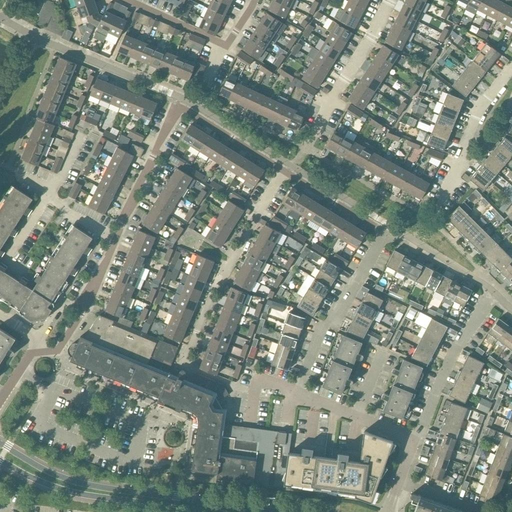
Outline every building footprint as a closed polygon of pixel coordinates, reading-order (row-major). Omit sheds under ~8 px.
[(224,16),(229,6),(215,0),(212,0),(208,8),(224,16)] [(290,8),(273,0),(269,10),(285,18),(290,8)] [(364,9),(368,0),(348,0),(348,1),(364,9)] [(422,0),(406,0),(405,3),(421,11),(425,2),(422,0)] [(482,0),(470,0),(468,5),(477,10),(482,0)] [(494,0),(482,0),(477,10),(487,15),(494,0)] [(505,4),(497,0),(494,0),(487,15),(496,20),(505,4)] [(94,1),(77,7),(81,18),(86,16),(89,23),(98,27),(103,16),(98,14),(97,12),(98,12),(94,1)] [(348,1),(343,10),(359,19),(364,9),(348,1)] [(405,3),(400,13),(416,21),(421,11),(405,3)] [(511,13),(511,7),(505,4),(496,20),(506,25),(511,13)] [(208,8),(204,18),(220,26),(224,16),(208,8)] [(339,8),(334,18),(354,28),(359,19),(343,10),(339,8)] [(98,28),(96,32),(106,37),(108,32),(116,16),(105,11),(103,16),(98,27),(98,28)] [(267,13),(261,22),(276,32),(280,35),(286,26),(282,23),(267,13)] [(411,31),(416,21),(400,13),(395,22),(411,31)] [(116,16),(108,32),(119,37),(127,21),(116,16)] [(306,16),(300,25),(304,28),(311,19),(306,16)] [(220,26),(204,18),(199,28),(215,36),(220,26)] [(332,20),(326,30),(331,33),(346,42),(352,33),(332,20)] [(261,22),(255,31),(273,43),(275,41),(271,39),(276,32),(261,22)] [(395,22),(390,32),(406,40),(411,31),(395,22)] [(307,39),(311,32),(306,30),(303,36),(307,39)] [(273,43),(255,31),(249,40),(264,50),(268,44),(271,46),(273,43)] [(406,40),(390,32),(385,42),(401,50),(406,40)] [(340,51),(346,42),(331,33),(325,42),(340,51)] [(129,56),(136,39),(125,35),(118,51),(129,56)] [(459,35),(454,42),(457,44),(462,38),(459,35)] [(195,36),(193,42),(203,47),(206,40),(195,36)] [(293,36),(289,41),(294,44),(298,39),(293,36)] [(129,56),(139,60),(145,43),(136,39),(129,56)] [(249,40),(243,50),(258,59),(262,62),(268,53),(264,50),(249,40)] [(290,50),(294,44),(289,41),(285,47),(290,50)] [(335,60),(340,51),(325,42),(319,51),(335,60)] [(155,48),(145,43),(139,60),(149,64),(155,48)] [(479,51),(493,62),(500,54),(486,43),(479,51)] [(378,54),(393,64),(399,55),(384,45),(378,54)] [(445,52),(449,55),(453,49),(450,46),(445,52)] [(155,48),(149,64),(159,68),(165,52),(155,48)] [(295,57),(299,51),(294,48),(291,54),(295,57)] [(246,63),(249,57),(240,51),(236,57),(246,63)] [(329,70),(335,60),(319,51),(314,60),(329,70)] [(479,51),(472,60),(486,71),(493,62),(479,51)] [(175,56),(165,52),(159,68),(169,72),(175,56)] [(449,55),(445,52),(440,58),(444,61),(449,55)] [(387,73),(393,64),(378,54),(372,63),(387,73)] [(169,72),(179,77),(185,60),(175,56),(169,72)] [(56,68),(72,74),(76,64),(60,57),(56,68)] [(278,68),(282,62),(278,59),(274,65),(278,68)] [(185,60),(179,77),(189,81),(196,64),(185,60)] [(323,79),(329,70),(314,60),(308,69),(323,79)] [(472,60),(466,68),(480,79),(486,71),(472,60)] [(206,66),(197,63),(190,81),(198,85),(206,66)] [(381,82),(387,73),(372,63),(366,72),(381,82)] [(440,66),(436,63),(431,70),(435,72),(440,66)] [(68,84),(72,74),(56,68),(51,78),(68,84)] [(466,68),(459,77),(473,88),(480,79),(466,68)] [(286,78),(289,74),(283,71),(280,69),(278,73),(281,75),(286,78)] [(323,79),(308,69),(302,79),(317,88),(323,79)] [(375,91),(381,82),(366,72),(360,81),(375,91)] [(473,88),(459,77),(452,86),(466,97),(473,88)] [(64,94),(68,84),(51,78),(47,88),(64,94)] [(90,95),(100,99),(107,83),(97,78),(90,95)] [(219,94),(229,99),(236,83),(226,78),(219,94)] [(369,100),(371,96),(375,91),(360,81),(354,90),(369,100)] [(117,87),(107,83),(100,99),(110,103),(117,87)] [(229,99),(239,104),(246,87),(236,83),(229,99)] [(307,85),(304,91),(313,97),(317,91),(307,85)] [(110,103),(120,108),(127,91),(117,87),(110,103)] [(239,104),(248,108),(256,92),(246,87),(239,104)] [(47,88),(43,98),(60,104),(64,94),(47,88)] [(369,100),(354,90),(348,99),(343,95),(341,99),(346,102),(348,100),(363,109),(369,100)] [(120,108),(130,112),(137,95),(127,91),(120,108)] [(248,108),(258,113),(266,97),(256,92),(248,108)] [(447,93),(443,104),(459,111),(463,100),(447,93)] [(147,99),(140,96),(137,95),(130,112),(140,116),(147,99)] [(276,101),(268,117),(278,122),(285,106),(288,100),(278,96),(276,101)] [(258,113),(268,117),(276,101),(266,97),(258,113)] [(43,98),(39,107),(56,114),(60,104),(43,98)] [(147,99),(140,116),(150,120),(157,104),(147,99)] [(418,106),(415,104),(412,112),(416,113),(422,115),(424,109),(418,107),(418,106)] [(459,111),(443,104),(439,114),(455,121),(459,111)] [(356,116),(359,111),(351,105),(347,111),(356,116)] [(287,127),(295,110),(285,106),(278,122),(287,127)] [(52,124),(56,114),(39,107),(35,118),(38,119),(52,124)] [(295,110),(287,127),(298,131),(305,115),(295,110)] [(435,124),(451,131),(455,121),(439,114),(435,124)] [(342,118),(339,124),(344,127),(348,121),(342,118)] [(34,129),(50,135),(54,125),(52,124),(38,119),(34,129)] [(191,124),(190,125),(181,140),(191,145),(200,130),(191,124)] [(431,134),(447,141),(451,131),(435,124),(431,134)] [(46,145),(50,135),(34,129),(29,139),(46,145)] [(105,130),(103,135),(114,140),(116,136),(105,130)] [(191,145),(200,151),(209,136),(200,130),(191,145)] [(134,131),(131,137),(141,143),(144,137),(134,131)] [(335,131),(334,132),(326,147),(336,152),(344,136),(335,131)] [(447,141),(431,134),(430,135),(427,134),(424,142),(427,143),(427,145),(443,151),(447,141)] [(200,151),(209,157),(219,142),(209,136),(200,151)] [(354,142),(344,136),(336,152),(345,157),(354,142)] [(496,144),(511,157),(511,155),(511,143),(504,137),(500,142),(498,141),(496,144)] [(29,139),(25,149),(42,155),(46,145),(29,139)] [(209,157),(218,163),(228,147),(219,142),(209,157)] [(363,147),(354,142),(345,157),(355,163),(363,147)] [(363,147),(355,163),(364,168),(373,152),(375,148),(366,143),(363,147)] [(140,158),(144,150),(132,144),(129,152),(140,158)] [(490,154),(504,165),(511,157),(496,144),(493,148),(494,149),(490,154)] [(113,157),(129,165),(134,155),(118,147),(113,157)] [(218,163),(227,168),(237,153),(228,147),(218,163)] [(42,155),(25,149),(21,159),(38,166),(42,155)] [(57,150),(55,156),(57,157),(63,159),(65,153),(57,150)] [(434,151),(431,157),(442,161),(444,155),(434,151)] [(364,168),(373,173),(382,157),(373,152),(364,168)] [(227,168),(236,174),(246,159),(237,153),(227,168)] [(178,165),(182,160),(172,154),(169,159),(178,165)] [(497,174),(504,165),(490,154),(486,159),(485,158),(482,161),(497,174)] [(113,157),(108,167),(124,175),(129,165),(113,157)] [(373,173),(383,178),(391,163),(382,157),(373,173)] [(236,174),(246,180),(255,165),(246,159),(236,174)] [(61,163),(55,161),(51,171),(57,174),(61,163)] [(490,182),(497,174),(482,161),(479,165),(481,166),(477,171),(490,182)] [(401,168),(391,163),(383,178),(392,183),(401,168)] [(255,186),(265,171),(255,165),(246,180),(255,186)] [(108,167),(103,177),(119,185),(124,175),(108,167)] [(171,177),(186,187),(192,178),(177,168),(171,177)] [(392,183),(402,189),(410,173),(401,168),(392,183)] [(204,176),(194,169),(191,174),(201,181),(204,176)] [(490,182),(477,171),(473,176),(471,174),(469,177),(465,174),(462,177),(468,182),(470,180),(483,191),(490,182)] [(402,189),(411,194),(420,178),(410,173),(402,189)] [(103,177),(98,186),(114,194),(119,185),(103,177)] [(181,196),(186,187),(171,177),(165,187),(181,196)] [(420,178),(411,194),(421,199),(430,184),(420,178)] [(223,188),(212,181),(209,185),(220,192),(223,188)] [(79,189),(74,186),(69,196),(74,199),(79,189)] [(109,204),(114,194),(98,186),(93,196),(109,204)] [(0,255),(3,251),(0,249),(10,234),(13,236),(16,230),(14,228),(24,213),(26,215),(30,209),(28,207),(33,199),(14,187),(8,197),(5,195),(4,198),(6,199),(0,208),(0,255)] [(175,205),(181,196),(165,187),(160,196),(175,205)] [(283,203),(292,209),(301,193),(292,188),(283,203)] [(199,204),(206,193),(202,190),(195,202),(199,204)] [(473,192),(478,198),(481,195),(476,190),(473,192)] [(292,209),(301,214),(311,199),(301,193),(292,209)] [(236,194),(233,200),(243,206),(245,202),(246,200),(236,194)] [(473,194),(468,198),(472,202),(477,197),(473,194)] [(109,204),(93,196),(88,206),(104,214),(109,204)] [(160,196),(154,205),(169,214),(175,205),(160,196)] [(486,206),(489,204),(484,198),(481,201),(486,206)] [(511,200),(508,198),(498,210),(503,213),(511,202),(511,200)] [(301,214),(310,220),(320,205),(311,199),(301,214)] [(223,210),(238,219),(243,211),(248,214),(251,211),(245,207),(244,210),(229,200),(223,210)] [(447,218),(445,220),(449,224),(450,222),(455,227),(467,214),(472,210),(464,202),(460,206),(459,206),(453,213),(447,218)] [(154,205),(148,214),(163,224),(169,214),(154,205)] [(329,210),(320,205),(310,220),(320,226),(329,210)] [(191,208),(184,219),(188,222),(195,211),(191,208)] [(493,208),(490,211),(491,211),(496,216),(499,213),(493,208)] [(223,210),(217,219),(232,229),(238,219),(223,210)] [(320,226),(329,231),(338,216),(329,210),(320,226)] [(499,213),(496,216),(496,217),(501,222),(504,219),(499,213)] [(163,224),(148,214),(142,224),(157,233),(163,224)] [(475,222),(467,214),(455,227),(459,231),(458,233),(461,236),(475,222)] [(280,228),(284,222),(274,216),(271,222),(280,228)] [(347,222),(338,216),(329,231),(338,237),(347,222)] [(217,219),(211,228),(226,238),(232,229),(217,219)] [(260,234),(275,243),(281,233),(265,225),(266,222),(261,219),(259,223),(264,226),(260,234)] [(338,237),(347,243),(357,227),(347,222),(338,237)] [(482,229),(475,222),(461,236),(464,239),(465,237),(470,242),(482,229)] [(33,290),(51,302),(57,292),(60,294),(62,292),(59,290),(70,273),(73,275),(76,269),(74,267),(84,252),(86,254),(90,248),(88,246),(93,238),(74,226),(68,236),(65,234),(64,236),(66,238),(54,257),(52,255),(50,258),(53,259),(42,276),(39,275),(35,280),(38,282),(33,290)] [(179,226),(172,237),(177,240),(184,229),(179,226)] [(357,227),(347,243),(357,248),(366,233),(357,227)] [(226,238),(211,228),(205,238),(220,247),(226,238)] [(490,237),(482,229),(470,242),(475,246),(473,248),(476,251),(490,237)] [(155,237),(140,231),(139,230),(134,240),(151,247),(155,237)] [(270,252),(275,243),(260,234),(254,244),(270,252)] [(490,237),(476,251),(479,254),(481,253),(485,257),(498,245),(490,237)] [(147,257),(151,247),(134,240),(130,250),(147,257)] [(265,262),(270,252),(254,244),(249,253),(265,262)] [(498,245),(485,257),(490,262),(489,263),(492,267),(506,252),(498,245)] [(303,250),(299,257),(303,259),(304,259),(307,253),(309,250),(305,247),(303,250)] [(168,248),(164,260),(168,262),(173,250),(168,248)] [(143,267),(147,257),(130,250),(126,260),(143,267)] [(396,271),(404,255),(394,250),(386,266),(396,271)] [(176,251),(171,263),(176,265),(181,253),(176,251)] [(313,252),(310,258),(317,262),(321,256),(313,252)] [(511,261),(511,258),(506,252),(492,267),(495,270),(496,268),(501,273),(511,261)] [(260,271),(265,262),(249,253),(244,263),(260,271)] [(193,265),(210,272),(214,261),(197,255),(193,265)] [(396,271),(406,276),(414,260),(404,255),(396,271)] [(339,256),(335,262),(345,268),(348,262),(339,256)] [(341,269),(338,267),(326,259),(320,269),(335,278),(339,273),(341,269)] [(139,277),(143,267),(126,260),(122,270),(139,277)] [(406,276),(415,281),(424,265),(414,260),(406,276)] [(511,276),(511,261),(501,273),(506,277),(504,279),(507,282),(511,276)] [(255,281),(260,271),(244,263),(239,272),(255,281)] [(46,318),(48,316),(52,309),(48,307),(51,302),(33,290),(26,285),(27,283),(21,279),(20,281),(5,271),(6,269),(0,265),(0,294),(10,301),(8,304),(9,304),(10,305),(12,303),(26,312),(24,315),(33,321),(46,318)] [(193,265),(189,275),(206,282),(210,272),(193,265)] [(415,281),(425,286),(433,270),(424,265),(415,281)] [(160,268),(155,280),(153,279),(151,284),(158,286),(165,270),(160,268)] [(330,288),(335,278),(320,269),(314,278),(330,288)] [(341,269),(339,273),(342,275),(348,278),(351,275),(345,271),(341,269)] [(134,287),(139,277),(122,270),(118,280),(134,287)] [(425,286),(435,291),(443,275),(433,270),(425,286)] [(167,271),(163,283),(167,285),(172,273),(167,271)] [(255,281),(239,272),(234,282),(250,291),(255,281)] [(201,292),(206,282),(189,275),(185,285),(201,292)] [(435,291),(444,296),(452,280),(443,275),(435,291)] [(324,297),(324,296),(330,288),(314,278),(309,288),(324,297)] [(130,297),(131,296),(134,287),(118,280),(114,290),(130,297)] [(444,296),(454,301),(462,285),(452,280),(444,296)] [(197,302),(199,296),(201,292),(185,285),(181,295),(197,302)] [(462,285),(454,301),(464,306),(472,291),(462,285)] [(362,302),(378,310),(383,300),(368,292),(369,290),(362,286),(360,290),(364,293),(363,295),(365,296),(362,302)] [(227,298),(244,304),(248,294),(231,287),(227,298)] [(152,288),(147,300),(152,302),(157,290),(152,288)] [(309,288),(303,297),(318,306),(324,297),(309,288)] [(126,307),(130,297),(114,290),(110,300),(126,307)] [(159,291),(155,303),(159,305),(164,293),(159,291)] [(193,312),(197,302),(181,295),(177,305),(193,312)] [(318,306),(303,297),(297,307),(312,316),(318,306)] [(223,308),(240,314),(244,304),(227,298),(223,308)] [(263,312),(262,315),(266,317),(267,313),(269,307),(283,312),(285,305),(268,299),(266,305),(263,312)] [(126,307),(110,300),(105,311),(122,318),(126,307)] [(378,310),(362,302),(359,308),(357,307),(355,311),(373,320),(378,310)] [(189,322),(193,312),(177,305),(172,315),(189,322)] [(144,308),(139,320),(143,322),(148,310),(144,308)] [(219,318),(236,324),(240,314),(223,308),(219,318)] [(288,312),(285,323),(302,329),(305,318),(302,317),(303,313),(296,309),(293,308),(291,313),(288,312)] [(406,317),(412,320),(416,313),(410,310),(406,317)] [(151,311),(146,323),(151,325),(156,313),(151,311)] [(368,329),(373,320),(355,311),(353,315),(355,315),(352,321),(368,329)] [(168,373),(178,348),(130,328),(133,323),(120,318),(118,323),(99,315),(84,338),(80,336),(77,343),(71,345),(68,348),(68,352),(72,357),(70,361),(78,364),(78,367),(80,370),(84,371),(86,367),(160,398),(170,374),(168,373)] [(185,332),(189,322),(172,315),(168,325),(185,332)] [(405,317),(402,323),(401,325),(405,327),(405,326),(409,328),(412,322),(408,320),(409,319),(405,317)] [(216,328),(232,334),(236,324),(219,318),(216,328)] [(431,318),(426,329),(442,337),(447,327),(431,318)] [(497,340),(508,325),(498,319),(488,333),(497,340)] [(368,329),(352,321),(349,327),(347,326),(345,331),(347,332),(347,331),(362,339),(377,345),(379,340),(366,333),(368,329)] [(298,339),(302,329),(285,323),(281,333),(298,339)] [(185,332),(168,325),(164,335),(181,342),(185,332)] [(511,337),(511,328),(508,325),(497,340),(506,346),(511,337)] [(0,362),(7,353),(12,356),(15,352),(9,348),(16,339),(0,328),(0,362)] [(212,338),(228,344),(232,334),(216,328),(212,338)] [(442,337),(426,329),(421,338),(437,346),(442,337)] [(295,349),(298,339),(281,333),(278,343),(295,349)] [(322,386),(326,387),(341,394),(346,383),(352,385),(353,381),(348,378),(356,358),(362,360),(364,356),(358,353),(362,343),(343,335),(322,386)] [(212,338),(208,348),(224,354),(228,344),(212,338)] [(432,356),(437,346),(421,338),(416,348),(432,356)] [(291,359),(295,349),(278,343),(274,354),(291,359)] [(252,346),(248,355),(254,357),(257,348),(256,347),(252,346)] [(484,352),(478,347),(475,350),(482,355),(484,352)] [(208,348),(204,358),(221,364),(224,354),(208,348)] [(432,356),(416,348),(411,358),(427,366),(432,356)] [(463,366),(479,373),(484,363),(468,356),(470,353),(463,350),(461,354),(465,356),(464,359),(466,360),(463,366)] [(493,363),(496,360),(494,359),(497,356),(492,353),(490,356),(489,355),(487,359),(493,363)] [(291,359),(274,354),(271,364),(288,370),(291,359)] [(204,358),(200,368),(216,375),(221,364),(204,358)] [(383,410),(386,411),(402,418),(423,367),(403,359),(399,370),(393,368),(391,372),(397,375),(389,395),(383,393),(381,397),(387,400),(383,410)] [(474,383),(479,373),(463,366),(460,371),(458,371),(457,375),(474,383)] [(159,402),(160,403),(161,403),(162,403),(163,404),(165,405),(166,405),(171,408),(173,408),(174,408),(175,409),(178,410),(179,411),(180,410),(181,407),(185,397),(191,382),(186,380),(184,379),(186,374),(186,372),(184,371),(183,370),(181,370),(180,372),(178,377),(176,376),(175,376),(173,375),(172,374),(170,374),(160,398),(159,402)] [(497,372),(494,378),(500,380),(502,375),(497,372)] [(185,397),(181,407),(192,411),(197,416),(198,422),(224,426),(225,424),(226,410),(222,409),(218,401),(229,395),(224,386),(224,385),(197,374),(193,383),(191,382),(185,397)] [(454,385),(470,393),(474,383),(457,375),(455,378),(457,379),(454,385)] [(503,383),(500,390),(504,392),(509,379),(506,377),(503,383)] [(470,393),(454,385),(451,391),(449,390),(447,395),(449,396),(450,396),(465,403),(470,393)] [(487,414),(492,403),(482,398),(477,408),(487,414)] [(447,413),(464,419),(467,408),(451,402),(447,413)] [(447,413),(443,423),(460,429),(464,419),(447,413)] [(292,434),(225,424),(224,426),(198,422),(197,433),(271,443),(265,485),(356,497),(371,502),(393,442),(364,431),(362,446),(360,463),(348,461),(349,454),(338,452),(337,459),(324,458),(312,456),(313,449),(303,447),(302,455),(289,453),(292,434)] [(443,423),(440,433),(456,439),(460,429),(443,423)] [(190,453),(189,457),(189,459),(190,460),(191,461),(193,462),(192,470),(195,470),(195,472),(197,474),(198,475),(200,475),(202,474),(203,473),(204,471),(217,473),(217,478),(253,483),(265,485),(271,443),(197,433),(194,453),(190,453)] [(440,433),(436,443),(453,449),(456,439),(440,433)] [(499,444),(511,449),(511,437),(504,434),(499,444)] [(449,460),(453,449),(436,443),(432,454),(449,460)] [(511,461),(511,460),(511,449),(499,444),(495,454),(511,461)] [(445,470),(449,460),(432,454),(429,464),(445,470)] [(491,464),(508,471),(511,461),(495,454),(491,464)] [(445,470),(429,464),(425,474),(441,480),(445,470)] [(487,475),(504,481),(508,471),(491,464),(487,475)] [(155,470),(154,476),(160,477),(163,477),(170,478),(171,472),(155,470)] [(483,485),(500,491),(504,481),(487,475),(483,485)] [(500,491),(483,485),(479,495),(496,502),(500,491)] [(413,499),(411,503),(417,506),(414,511),(458,511),(420,498),(421,496),(414,493),(413,493),(412,493),(411,494),(411,495),(410,495),(410,496),(410,497),(411,498),(412,498),(412,499),(413,499)]
